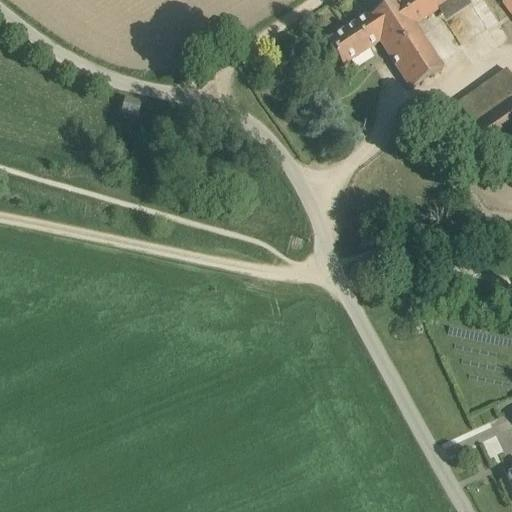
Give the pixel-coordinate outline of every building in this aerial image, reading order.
[(371,14),(327,43),(343,68),(380,44),(411,91),(442,71),(415,28),(438,13),(457,0),(403,0),(399,3),(399,2),(373,18),(371,14)] [(511,0),(506,0),(502,4),(511,17),(511,0)] [(511,78),(508,72),(458,106),(494,159),(496,158),(495,156),(511,144),(511,78)] [(140,106),(126,102),(123,114),(137,117),(140,106)] [(487,364),(478,367),(486,387),(495,384),(487,364)]
